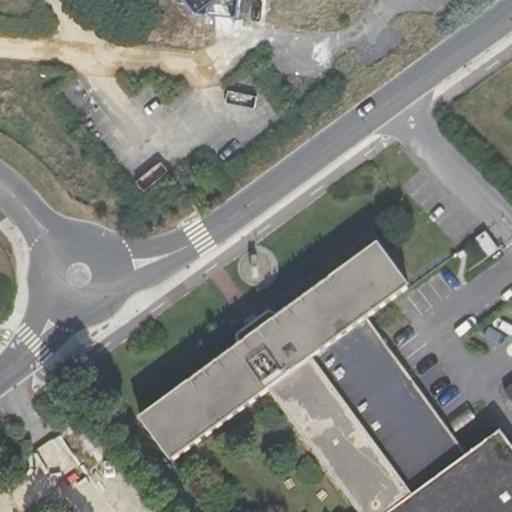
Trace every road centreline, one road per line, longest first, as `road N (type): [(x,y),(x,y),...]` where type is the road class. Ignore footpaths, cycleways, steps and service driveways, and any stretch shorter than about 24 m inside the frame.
road 1 (tertiary): [(511,13),(198,241),(78,275)]
road 2 (unknown): [(511,275),(455,312),(446,341),(455,359),(473,367),(511,351)]
road 3 (tertiary): [(78,275),(59,321),(0,375)]
road 4 (residential): [(0,179),(78,275)]
